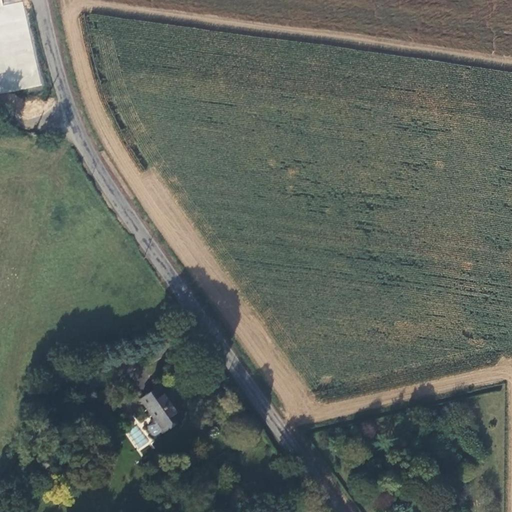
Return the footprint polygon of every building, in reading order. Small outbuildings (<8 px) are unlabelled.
[(1,0),(0,0),(0,93),(39,87),(25,1),(2,5),(1,0)] [(89,374),(100,371),(99,364),(87,367),(89,374)] [(57,376),(67,373),(65,366),(55,369),(57,376)] [(69,381),(67,373),(57,376),(60,384),(69,381)] [(160,387),(142,400),(156,419),(155,422),(164,433),(183,419),(180,415),(178,416),(162,394),(164,393),(160,387)]
